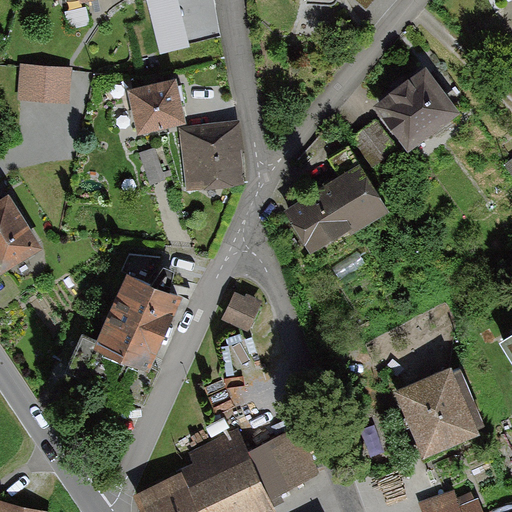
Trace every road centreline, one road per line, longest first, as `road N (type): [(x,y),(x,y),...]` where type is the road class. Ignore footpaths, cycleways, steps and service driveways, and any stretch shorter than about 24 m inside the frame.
road 1 (residential): [(351,511),(275,283),(255,253),(234,242)]
road 2 (residential): [(104,511),(119,495),(234,242)]
road 3 (residential): [(417,0),(278,164),(259,176)]
road 4 (residential): [(259,176),(231,0)]
road 5 (residential): [(0,369),(98,511)]
road 6 (track): [(511,104),(411,6)]
